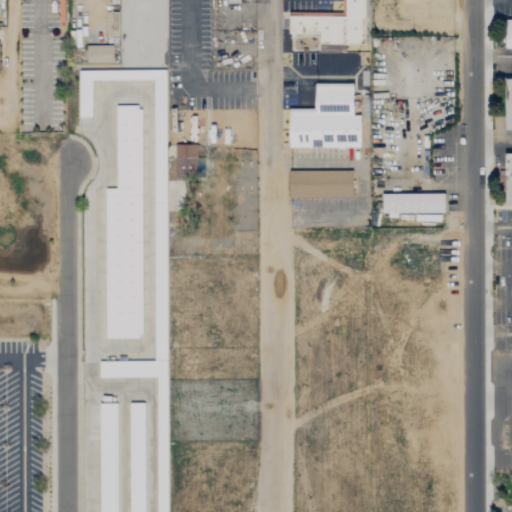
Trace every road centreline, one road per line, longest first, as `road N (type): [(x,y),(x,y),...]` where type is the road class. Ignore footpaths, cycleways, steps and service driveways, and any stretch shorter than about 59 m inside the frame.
road 1 (residential): [(473,511),(473,0)]
road 2 (residential): [(67,511),(72,152)]
road 3 (track): [(272,511),(272,164)]
road 4 (residential): [(272,164),(268,0)]
